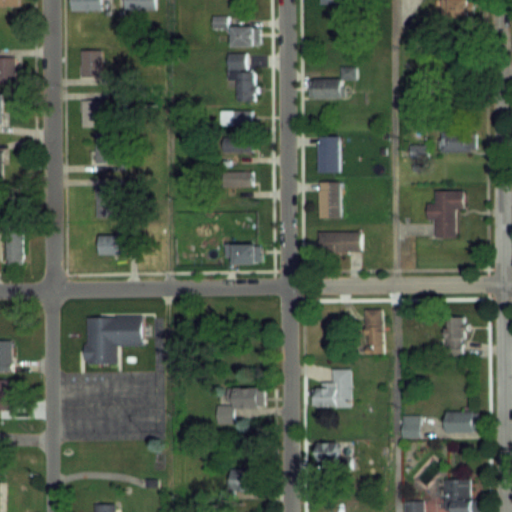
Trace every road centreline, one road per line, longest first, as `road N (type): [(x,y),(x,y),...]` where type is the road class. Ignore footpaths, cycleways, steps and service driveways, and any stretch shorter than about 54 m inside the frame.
road 1 (residential): [(511,282),(0,290)]
road 2 (residential): [(47,0),(52,511)]
road 3 (residential): [(283,0),(288,511)]
road 4 (residential): [(500,0),(503,511)]
